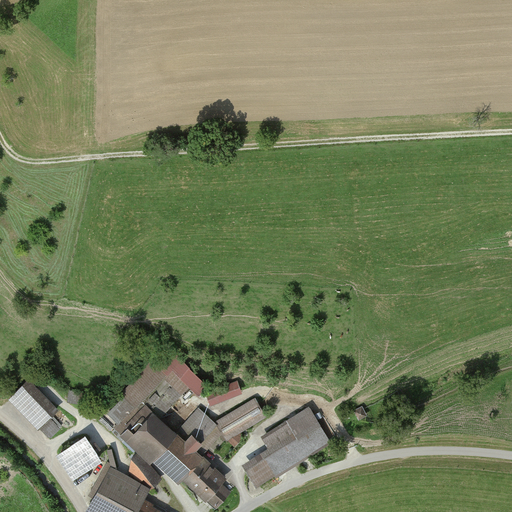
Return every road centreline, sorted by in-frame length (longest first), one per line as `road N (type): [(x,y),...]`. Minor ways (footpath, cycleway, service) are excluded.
road 1 (track): [(0,133),(10,152),(27,160),(511,133)]
road 2 (residential): [(244,511),(286,486),(376,457),(511,457)]
road 3 (track): [(81,511),(51,461),(0,414)]
